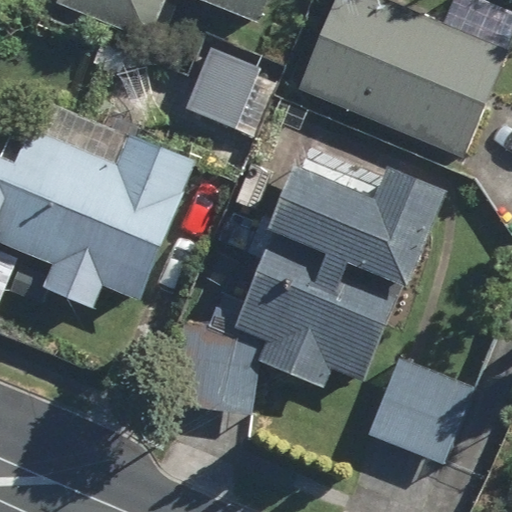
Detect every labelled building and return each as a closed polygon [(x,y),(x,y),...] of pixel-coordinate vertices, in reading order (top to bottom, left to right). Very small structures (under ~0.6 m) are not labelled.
[(274,0),(68,0),(155,36),(170,0),(222,0),(267,19),(274,0)] [(511,57),(511,43),(407,0),(340,0),(304,86),(471,155),(511,57)] [(218,36),(193,95),(184,115),(254,145),(288,65),(218,36)] [(29,152),(0,139),(0,232),(63,259),(53,281),(103,302),(112,280),(151,296),(209,158),(54,94),(29,152)] [(379,200),(301,169),(237,329),(267,340),(259,359),(270,363),(328,386),(335,368),(368,380),(408,280),(416,283),(456,183),(395,159),(379,200)] [(0,239),(0,326),(2,327),(33,254),(0,239)] [(482,382),(407,353),(376,431),(451,460),(482,382)]
